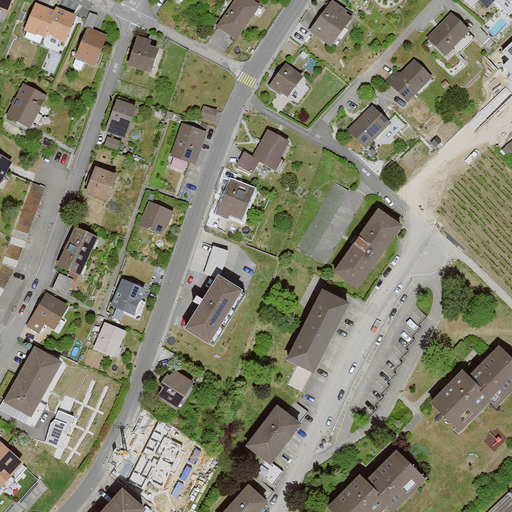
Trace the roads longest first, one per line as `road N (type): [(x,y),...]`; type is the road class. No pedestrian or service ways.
road 1 (residential): [(239,94),(124,425),(69,511)]
road 2 (motorway): [(0,181),(371,0)]
road 3 (residential): [(131,15),(60,234),(0,366)]
road 4 (residential): [(281,511),(335,385),(423,226)]
road 5 (motorway): [(179,0),(0,88)]
road 6 (residential): [(315,137),(440,0)]
road 7 (residential): [(315,137),(352,158),(423,226)]
road 8 (residential): [(131,15),(251,73)]
